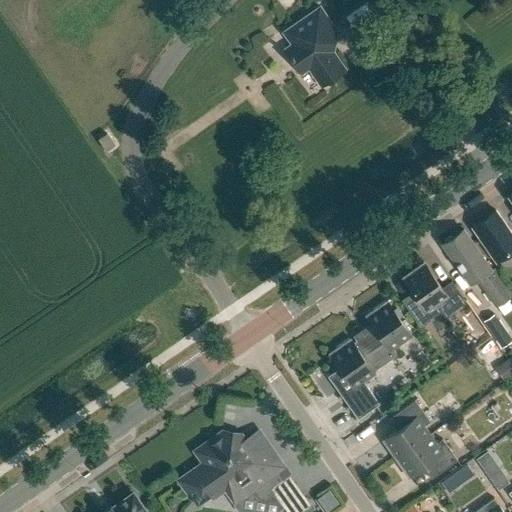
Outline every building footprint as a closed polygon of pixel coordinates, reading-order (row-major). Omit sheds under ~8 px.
[(302,74),(309,69),(321,86),(345,69),(325,40),(337,31),(320,7),(292,27),(300,39),(285,49),(302,74)] [(106,151),(115,146),(107,134),(98,139),(106,151)] [(511,250),(511,234),(495,211),(472,228),(496,262),(511,250)] [(464,229),(442,244),(468,282),(475,277),(496,306),(511,295),(511,293),(493,266),(490,267),(464,229)] [(448,297),(423,262),(410,272),(411,274),(404,279),(416,295),(404,304),(420,326),(441,311),(437,305),(448,297)] [(386,301),(373,310),(374,312),(367,317),(375,329),(354,344),(350,339),(349,339),(336,348),(338,350),(331,355),(342,372),(330,380),(358,419),(379,404),(363,381),(374,373),(363,357),(385,342),(390,350),(411,336),(387,301),(386,301)] [(475,312),(463,321),(475,338),(488,329),(475,312)] [(511,343),(511,336),(497,313),(485,321),(503,349),(511,343)] [(511,357),(511,356),(500,364),(508,377),(511,374),(511,357)] [(395,459),(430,435),(424,426),(430,422),(415,401),(392,417),(401,428),(384,440),(388,445),(386,446),(395,459)] [(266,499),(274,494),(286,511),(302,511),(311,506),(290,475),(281,480),(275,472),(284,466),(260,433),(247,443),(240,434),(234,438),(228,437),(224,431),(201,446),(199,457),(204,463),(179,480),(188,493),(197,506),(210,497),(211,497),(216,494),(213,491),(215,480),(229,482),(236,491),(249,482),(260,498),(266,499)] [(426,465),(435,477),(457,461),(442,439),(436,444),(430,435),(395,459),(405,473),(407,471),(410,476),(426,465)] [(472,463),(444,476),(450,488),(478,475),(472,463)] [(499,469),(489,475),(498,488),(508,481),(499,469)] [(321,494),(329,509),(343,502),(335,486),(321,494)] [(112,508),(110,505),(100,511),(144,511),(132,494),(112,508)] [(503,511),(494,498),(474,511),(503,511)]
